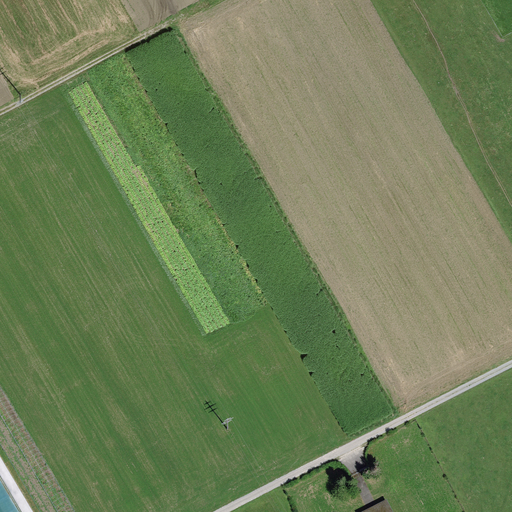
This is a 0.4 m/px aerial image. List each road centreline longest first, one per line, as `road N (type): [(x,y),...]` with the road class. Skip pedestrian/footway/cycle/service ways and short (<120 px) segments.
road 1 (track): [(222,511),(511,363)]
road 2 (track): [(0,112),(130,41)]
